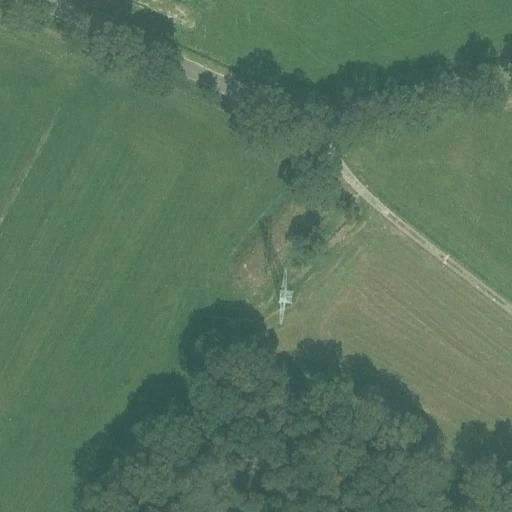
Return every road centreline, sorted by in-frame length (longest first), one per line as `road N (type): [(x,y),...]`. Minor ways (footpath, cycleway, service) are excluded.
road 1 (unclassified): [(320,118),(263,104),(42,0)]
road 2 (unclassified): [(320,118),(511,72)]
road 3 (track): [(511,308),(370,198)]
